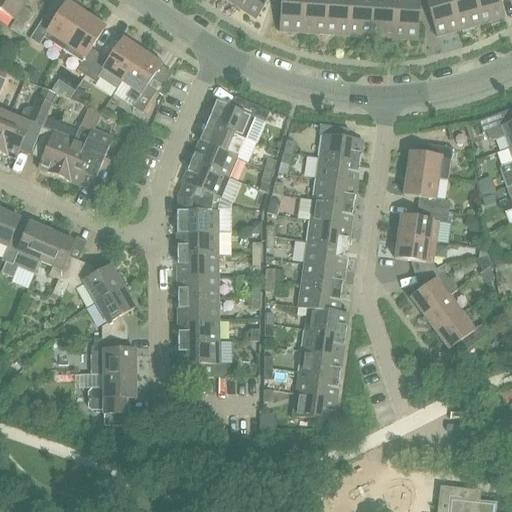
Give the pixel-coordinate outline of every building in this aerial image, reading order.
[(34,15),(23,7),(28,0),(0,0),(0,11),(14,21),(9,29),(20,36),(34,15)] [(256,21),(269,0),(240,0),(236,8),(256,21)] [(280,0),(279,33),(303,35),(304,0),(280,0)] [(304,0),(303,35),(325,36),(327,0),(304,0)] [(327,0),(325,36),(348,37),(350,0),(327,0)] [(350,0),(348,37),(371,39),(373,0),(350,0)] [(373,0),(371,39),(393,40),(395,0),(373,0)] [(417,42),(420,1),(407,0),(406,0),(395,0),(393,40),(417,42)] [(425,0),(436,38),(459,32),(450,0),(425,0)] [(450,0),(459,32),(481,25),(473,0),(450,0)] [(473,0),(481,25),(504,19),(498,0),(473,0)] [(67,3),(53,24),(43,18),(29,39),(39,46),(43,38),(63,51),(86,16),(80,12),(82,9),(82,7),(72,1),(70,2),(69,4),(67,3)] [(105,28),(103,27),(105,24),(105,22),(95,16),(93,17),(92,19),(86,16),(63,51),(81,62),(76,70),(86,77),(100,55),(91,49),(105,28)] [(123,40),(109,61),(100,55),(86,77),(95,83),(98,78),(117,91),(120,86),(122,83),(142,53),(123,40)] [(161,66),(142,53),(122,83),(120,86),(130,92),(126,97),(135,103),(132,108),(142,115),(157,93),(147,87),(161,66)] [(25,79),(35,86),(42,77),(30,69),(23,78),(25,79)] [(262,110),(232,97),(227,108),(216,103),(208,122),(245,139),(254,119),(258,120),(262,110)] [(19,151),(30,156),(31,156),(46,120),(46,119),(51,107),(37,101),(34,108),(24,109),(21,118),(11,114),(0,140),(0,154),(15,161),(19,151)] [(0,140),(11,114),(0,109),(0,140)] [(511,109),(478,122),(478,123),(482,134),(487,133),(489,139),(492,141),(505,137),(510,150),(511,148),(511,109)] [(37,170),(58,179),(74,141),(53,132),(53,133),(50,132),(53,122),(46,120),(31,156),(41,160),(37,170)] [(208,122),(199,142),(237,159),(245,139),(208,122)] [(78,187),(90,158),(102,163),(112,139),(90,130),(90,131),(79,127),(74,141),(58,179),(78,187)] [(322,137),(319,159),(359,165),(362,143),(322,137)] [(287,141),(283,153),(292,155),(295,144),(287,141)] [(199,142),(190,163),(228,179),(237,159),(199,142)] [(427,145),(425,156),(409,154),(406,175),(438,180),(448,181),(453,149),(427,145)] [(511,148),(510,150),(511,156),(511,162),(501,167),(499,171),(506,188),(511,186),(511,187),(511,186),(511,148)] [(268,149),(266,154),(276,158),(278,153),(268,149)] [(289,166),(292,155),(283,153),(280,164),(289,166)] [(319,159),(316,180),(356,186),(359,165),(319,159)] [(273,174),(276,163),(267,161),(264,172),(273,174)] [(182,184),(183,184),(178,197),(218,206),(218,205),(227,208),(230,195),(222,193),(228,179),(190,163),(182,184)] [(261,183),(270,186),(273,174),(264,172),(261,183)] [(403,196),(418,199),(435,200),(438,180),(406,175),(403,196)] [(475,183),(480,196),(495,191),(490,177),(475,183)] [(316,180),(313,202),(353,207),(356,186),(316,180)] [(284,186),(275,183),(272,195),(281,197),(284,186)] [(481,199),(485,210),(495,206),(492,196),(481,199)] [(176,213),(176,233),(217,234),(217,212),(218,206),(178,197),(177,198),(177,213),(176,213)] [(280,203),(270,200),(267,214),(277,217),(280,203)] [(435,200),(434,211),(448,213),(450,202),(435,200)] [(313,202),(310,224),(350,229),(353,207),(313,202)] [(0,245),(7,248),(8,249),(20,220),(0,211),(0,245)] [(447,224),(448,215),(448,213),(434,211),(432,222),(416,219),(400,217),(397,238),(430,242),(429,244),(436,244),(439,223),(447,224)] [(20,220),(8,249),(7,248),(1,262),(5,264),(1,274),(12,279),(17,268),(34,275),(39,262),(51,233),(20,220)] [(250,234),(261,234),(261,223),(255,223),(250,228),(250,234)] [(310,224),(307,244),(347,250),(350,229),(310,224)] [(266,227),(266,240),(275,239),(275,227),(266,227)] [(52,296),(62,299),(62,300),(65,293),(78,261),(79,262),(87,242),(76,238),(74,243),(51,233),(39,262),(52,267),(48,277),(58,281),(52,296)] [(176,233),(176,255),(218,256),(217,234),(176,233)] [(427,264),(429,244),(430,242),(397,238),(395,260),(410,262),(414,276),(414,277),(437,271),(446,266),(445,265),(436,270),(433,266),(427,264)] [(266,240),(265,250),(275,250),(275,239),(266,240)] [(307,244),(304,266),(344,272),(347,250),(307,244)] [(252,245),(252,256),(261,256),(261,245),(252,245)] [(479,250),(478,260),(488,258),(489,258),(489,254),(488,250),(479,250)] [(176,255),(176,278),(218,278),(218,256),(176,255)] [(504,265),(503,262),(501,255),(492,259),(495,269),(504,265)] [(251,268),(261,268),(261,256),(252,256),(251,268)] [(488,270),(487,269),(493,266),(488,258),(478,260),(475,260),(483,273),(488,270)] [(110,267),(97,275),(93,268),(79,262),(78,261),(65,293),(73,296),(76,288),(84,284),(95,304),(125,287),(125,284),(121,276),(118,275),(115,277),(110,267)] [(304,266),(301,288),(341,294),(344,272),(304,266)] [(414,277),(422,291),(410,300),(423,317),(450,298),(449,297),(457,291),(454,288),(456,286),(452,280),(447,279),(444,275),(449,271),(446,266),(437,271),(414,277)] [(265,270),(265,284),(274,284),(274,271),(265,270)] [(487,285),(495,278),(488,270),(483,273),(479,275),(487,285)] [(176,278),(176,299),(218,300),(218,278),(176,278)] [(265,284),(265,294),(274,294),(274,284),(265,284)] [(135,310),(122,288),(125,287),(95,304),(107,325),(102,328),(102,340),(127,340),(127,327),(122,317),(135,310)] [(301,288),(298,308),(307,310),(307,309),(338,314),(338,313),(341,294),(301,288)] [(251,289),(251,300),(260,300),(260,289),(251,289)] [(423,317),(435,334),(462,314),(450,298),(423,317)] [(176,299),(177,321),(219,322),(218,300),(176,299)] [(251,311),(259,311),(260,311),(260,300),(251,300),(251,311)] [(307,311),(304,331),(346,336),(349,315),(338,313),(338,314),(307,309),(307,310),(298,308),(298,309),(307,311)] [(481,325),(474,331),(462,314),(435,334),(448,351),(461,341),(468,350),(488,335),(481,325)] [(273,315),(264,315),(264,327),(273,327),(273,315)] [(177,321),(177,344),(219,344),(219,322),(177,321)] [(273,339),(273,327),(264,327),(264,338),(273,339)] [(260,331),(259,331),(250,331),(250,343),(259,343),(260,331)] [(304,331),(301,352),(342,357),(346,336),(304,331)] [(91,351),(91,375),(103,375),(103,376),(135,376),(135,351),(119,351),(119,341),(127,341),(127,340),(102,340),(94,340),(94,347),(91,347),(91,351)] [(181,379),(196,379),(213,379),(213,377),(224,377),(223,356),(219,356),(219,344),(177,344),(177,366),(181,366),(181,379)] [(301,352),(298,374),(339,380),(342,357),(301,352)] [(273,358),(263,358),(263,370),(273,371),(273,358)] [(272,382),(273,371),(263,370),(263,382),(272,382)] [(298,374),(295,395),(336,402),(339,380),(298,374)] [(126,426),(126,414),(126,400),(135,400),(135,376),(103,376),(103,388),(93,388),(88,394),(88,408),(91,411),(106,410),(106,427),(126,426)] [(263,392),(263,404),(272,404),(272,392),(263,392)] [(333,424),(333,423),(336,402),(295,395),(292,418),(333,424)] [(441,490),(440,500),(477,504),(478,494),(441,490)] [(493,511),(494,506),(477,504),(440,500),(438,511),(493,511)]
